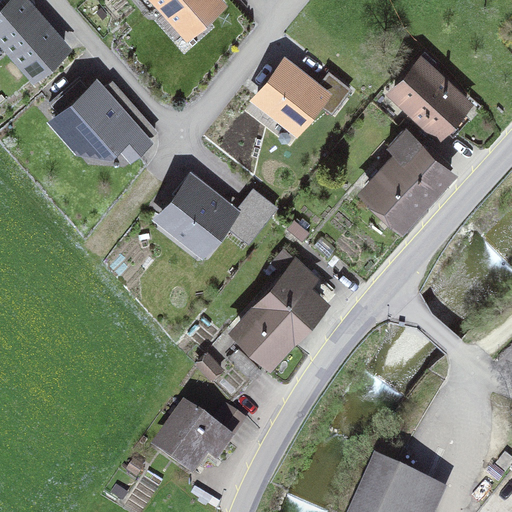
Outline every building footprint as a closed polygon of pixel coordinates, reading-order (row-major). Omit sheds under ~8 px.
[(64,46),(23,0),(12,0),(0,11),(0,34),(34,72),(64,46)] [(160,0),(187,31),(219,3),(216,0),(160,0)] [(324,92),(285,61),(257,96),(296,127),(324,92)] [(458,109),(465,102),(420,61),(394,89),(415,108),(408,115),(418,124),(424,117),(438,130),(445,123),(453,129),(465,116),(458,109)] [(109,147),(133,126),(145,139),(155,130),(115,85),(106,94),(96,82),(54,119),(78,145),(109,147)] [(417,135),(414,139),(403,129),(388,144),(400,155),(368,189),(402,219),(451,166),(417,135)] [(191,178),(162,216),(201,247),(230,210),(191,178)] [(256,231),(275,206),(253,189),(234,213),(256,231)] [(284,248),(272,261),(287,275),(239,328),(269,355),(318,301),(302,286),(313,274),(284,248)] [(250,379),(260,368),(238,348),(228,359),(250,379)] [(213,382),(222,375),(208,357),(199,364),(213,382)] [(215,458),(244,419),(225,405),(208,427),(185,410),(159,446),(192,470),(206,451),(215,458)] [(511,458),(505,453),(496,464),(505,471),(511,462),(511,458)] [(352,511),(425,511),(422,511),(433,487),(375,462),(352,511)] [(511,511),(511,467),(475,511),(511,511)]
